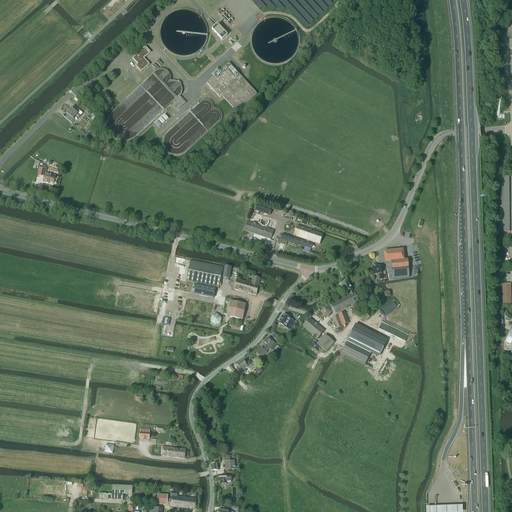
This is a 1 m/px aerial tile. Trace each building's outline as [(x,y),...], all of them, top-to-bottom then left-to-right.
[(222,40),(227,35),(217,24),(212,30),(222,40)] [(149,54),(151,53),(145,47),(132,58),(138,64),(135,66),(141,72),(144,69),(145,70),(150,65),(144,58),(149,54)] [(237,113),(257,95),(256,93),(229,64),(207,84),(220,98),(222,97),(237,113)] [(69,116),(66,119),(72,124),(75,121),(73,119),(76,116),(79,118),(81,116),(83,114),(79,110),(77,113),(71,108),(67,114),(69,116)] [(56,184),(57,180),(55,179),(56,176),(45,174),(47,169),(42,168),(40,176),(44,177),(43,182),(50,184),(50,183),(54,184),(54,183),(56,184)] [(255,206),(253,210),(270,216),(272,210),(272,209),(259,205),(256,204),(255,206)] [(271,240),(274,230),(247,222),(244,231),(271,240)] [(320,245),(323,235),(297,226),(293,236),(307,240),(306,242),(308,243),(309,241),(320,245)] [(312,244),(282,234),(280,240),(281,240),(280,243),(286,245),(287,242),(305,248),(304,251),(310,253),(312,244)] [(403,250),(384,252),(385,262),(391,262),(392,280),(409,278),(408,268),(409,268),(408,260),(404,261),(403,250)] [(219,288),(223,268),(190,261),(186,281),(219,288)] [(225,266),(223,278),(226,278),(225,280),(228,281),(229,279),(231,268),(225,266)] [(377,267),(377,266),(372,267),(374,275),(379,274),(379,277),(380,280),(383,279),(381,274),(380,267),(377,267)] [(254,277),(252,284),(237,280),(234,290),(256,296),(259,286),(258,286),(260,279),(254,277)] [(353,293),(352,290),(347,281),(341,285),(345,293),(349,292),(350,294),(331,304),(336,313),(351,305),(354,310),(358,308),(355,303),(359,301),(354,292),(353,293)] [(503,306),(511,306),(510,284),(502,284),(503,306)] [(213,299),(215,289),(196,285),(194,295),(213,299)] [(182,298),(178,318),(209,324),(213,305),(182,298)] [(227,314),(230,318),(242,320),(245,308),(243,304),(230,301),(227,314)] [(329,318),(331,313),(329,308),(323,308),(321,313),(323,317),(329,318)] [(336,329),(343,327),(342,326),(349,324),(345,312),(338,314),(338,315),(332,318),(336,329)] [(215,326),(220,324),(221,319),(217,315),(212,317),(211,322),(215,326)] [(289,330),(294,321),(283,315),(278,323),(289,330)] [(318,339),(324,332),(309,319),(303,326),(318,339)] [(355,325),(341,354),(365,366),(372,352),(379,356),(385,346),(387,341),(355,325)] [(326,352),(334,343),(325,335),(317,345),(326,352)] [(262,348),(256,353),(261,359),(267,353),(266,352),(269,349),(272,351),(277,345),(267,338),(264,343),(267,344),(265,346),(266,346),(264,350),(262,348)] [(245,369),(248,367),(244,361),(237,365),(243,374),(246,371),(245,369)] [(184,459),(185,450),(163,448),(162,457),(184,459)] [(226,471),(235,470),(235,461),(225,462),(226,471)] [(216,477),(216,482),(221,482),(221,485),(227,484),(227,482),(231,482),(231,481),(232,480),(233,480),(233,479),(233,478),(232,477),(231,477),(231,476),(216,477)] [(132,495),(132,486),(112,486),(112,495),(99,495),(99,499),(123,500),(123,495),(132,495)] [(168,499),(168,503),(171,504),(171,507),(195,509),(196,499),(177,497),(177,493),(171,493),(170,497),(172,497),(171,499),(168,499)] [(158,494),(158,503),(167,504),(167,495),(158,494)]
